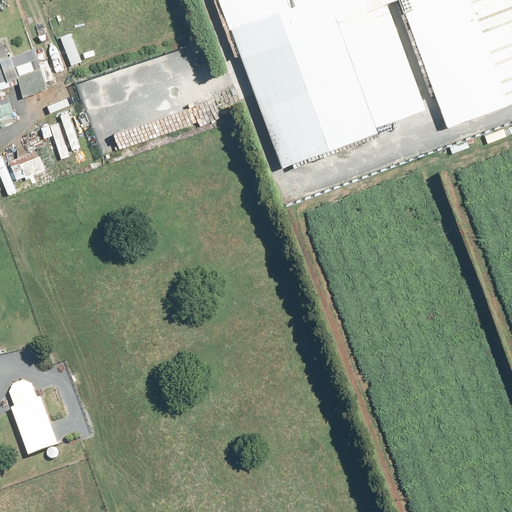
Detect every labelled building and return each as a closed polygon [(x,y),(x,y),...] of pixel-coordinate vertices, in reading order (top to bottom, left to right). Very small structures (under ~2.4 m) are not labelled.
[(511,0),(213,0),(225,29),(231,26),(240,54),(234,56),(275,166),(320,149),(372,131),(370,126),(395,117),(420,108),(381,1),(385,0),(394,0),(439,120),(441,125),(468,115),(489,108),(511,99),(511,0)] [(75,32),(63,37),(73,65),(85,61),(75,32)] [(170,112),(163,90),(170,87),(165,72),(191,64),(196,79),(216,72),(207,44),(84,84),(106,154),(230,114),(224,95),(170,112)] [(36,48),(0,60),(0,83),(3,90),(23,83),(27,97),(51,88),(49,82),(56,79),(49,59),(41,62),(36,48)] [(11,101),(0,107),(0,127),(1,128),(20,117),(11,101)] [(62,123),(55,125),(65,158),(73,155),(62,123)] [(42,150),(12,163),(23,189),(53,177),(42,150)] [(17,408),(15,408),(32,456),(47,451),(62,445),(44,398),(40,400),(35,385),(26,381),(15,385),(12,393),(17,408)]
